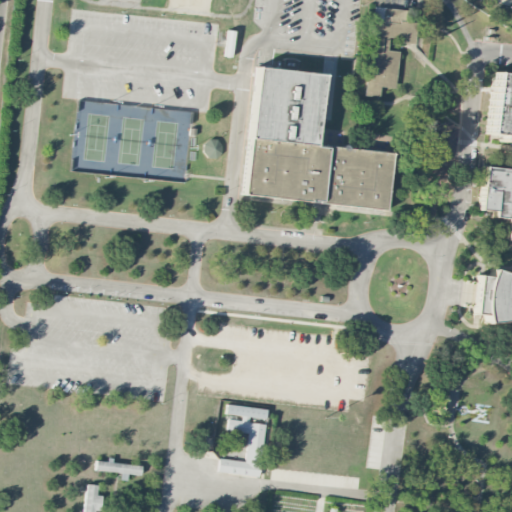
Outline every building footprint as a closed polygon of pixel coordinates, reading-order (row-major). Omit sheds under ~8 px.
[(364,94),(373,6),(417,10),(413,42),(398,41),(398,37),(387,36),(386,50),(397,51),(393,87),(380,85),(378,95),(364,94)] [(254,63),(240,193),(383,209),(389,152),(313,144),(321,70),(254,63)] [(511,70),(491,68),(485,129),(499,130),(498,135),(511,137),(511,70)] [(428,149),(431,123),(439,124),(439,120),(449,121),(448,125),(453,125),(450,152),(428,149)] [(202,143),(208,138),(216,138),(221,145),(220,153),(214,158),(207,157),(202,151),(202,143)] [(483,164),(511,167),(511,236),(505,236),(507,214),(504,214),(504,215),(492,214),(492,208),(478,206),(483,164)] [(511,273),(491,266),(487,274),(477,273),(472,311),(483,313),(485,320),(511,317),(511,273)] [(224,412),(225,403),(265,408),(264,418),(248,416),(247,421),(264,423),(257,476),(216,470),(218,457),(243,461),(247,432),(226,429),(227,418),(239,420),(240,415),(224,412)] [(95,459),(106,461),(106,457),(111,457),(110,461),(140,464),(139,474),(126,473),(125,479),(119,478),(119,472),(117,472),(94,469),(95,459)] [(82,511),(85,490),(80,490),(80,486),(85,486),(86,483),(97,484),(95,494),(101,495),(99,510),(94,510),(93,511),(82,511)]
